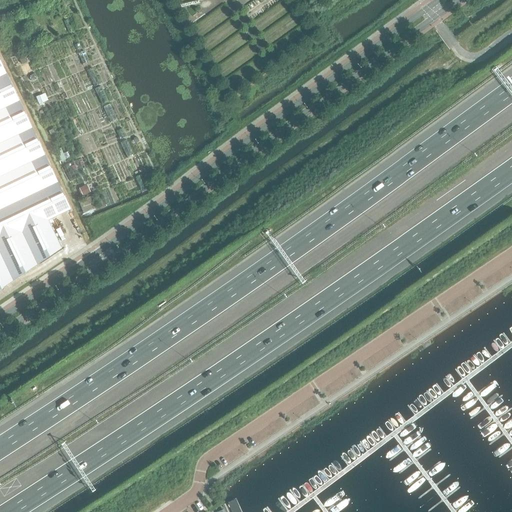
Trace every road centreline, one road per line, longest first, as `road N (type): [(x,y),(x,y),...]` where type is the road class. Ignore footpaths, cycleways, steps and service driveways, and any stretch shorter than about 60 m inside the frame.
road 1 (motorway): [(511,94),(0,450)]
road 2 (motorway): [(5,511),(511,169)]
road 3 (tertiary): [(0,336),(458,0)]
road 4 (tertiary): [(442,0),(0,323)]
